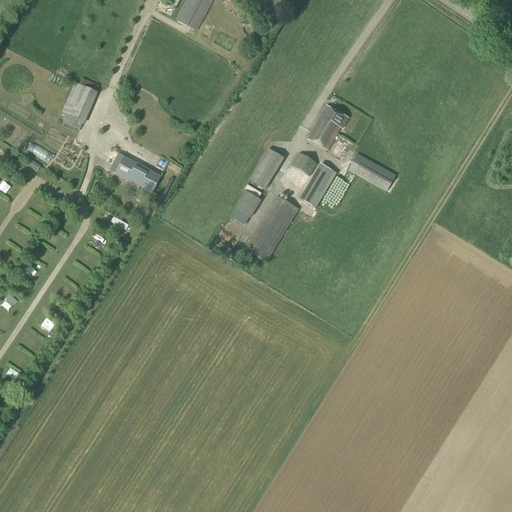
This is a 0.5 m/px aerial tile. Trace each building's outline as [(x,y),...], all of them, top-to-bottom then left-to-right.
[(196,32),(213,0),(186,0),(175,21),(196,32)] [(98,87),(81,79),(78,86),(74,84),(73,86),(71,85),(70,87),(72,88),(62,111),(61,110),(60,112),(62,113),(61,115),(83,125),(97,94),(95,93),(98,87)] [(341,129),(347,119),(326,107),(315,125),(311,133),(307,140),(327,151),(340,128),(341,129)] [(194,149),(200,133),(194,131),(188,147),(194,149)] [(264,191),(283,159),(268,150),(248,181),(264,191)] [(308,177),(316,164),(298,153),(290,166),(308,177)] [(386,193),(395,176),(356,155),(347,171),(386,193)] [(151,193),(159,177),(125,158),(116,174),(151,193)] [(315,209),(336,175),(320,165),(299,199),(315,209)] [(249,219),(260,201),(244,191),(233,209),(249,219)] [(266,262),(298,210),(276,197),(244,249),(266,262)] [(90,233),(86,241),(100,247),(103,239),(90,233)] [(44,259),(49,250),(40,245),(35,254),(44,259)] [(83,252),(80,262),(92,265),(95,256),(83,252)] [(33,274),(38,266),(29,260),(24,268),(33,274)] [(67,301),(75,297),(70,288),(62,292),(67,301)]
